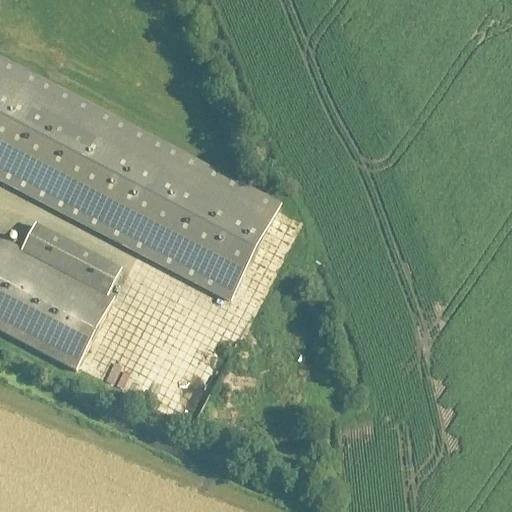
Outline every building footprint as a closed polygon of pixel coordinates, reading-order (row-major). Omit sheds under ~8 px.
[(0,184),(229,305),(278,211),(0,64),(0,184)] [(247,329),(298,224),(278,214),(227,319),(247,329)] [(0,336),(75,376),(113,303),(107,300),(120,276),(34,230),(21,254),(0,243),(0,336)] [(183,309),(177,299),(144,295),(144,299),(137,305),(135,301),(125,311),(119,313),(123,320),(136,314),(140,321),(150,332),(149,339),(177,342),(174,367),(183,376),(194,369),(216,392),(223,332),(229,345),(241,334),(221,332),(220,341),(209,351),(204,350),(192,338),(186,327),(187,322),(182,317),(183,309)] [(108,324),(84,364),(120,386),(134,364),(114,351),(125,334),(108,324)] [(157,414),(189,407),(185,393),(166,398),(162,383),(138,389),(140,398),(152,395),(157,414)]
